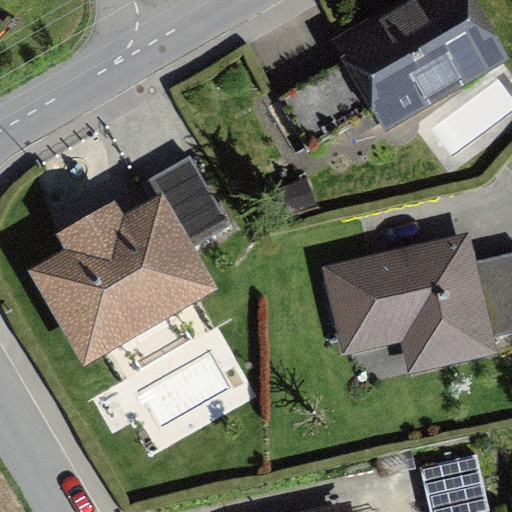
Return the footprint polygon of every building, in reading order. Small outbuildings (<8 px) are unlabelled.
[(511,66),(471,0),(436,0),(341,58),(389,139),(511,66)] [(196,246),(232,225),(189,153),(142,181),(150,194),(125,209),(115,193),(102,201),(99,196),(63,217),(66,222),(56,229),(65,244),(28,266),(85,362),(135,333),(147,353),(176,336),(164,316),(218,284),(196,246)] [(496,361),(491,345),(511,340),(511,264),(476,272),(470,245),(325,277),(344,363),(402,350),(408,380),(496,361)] [(427,493),(479,482),(474,458),(421,470),(427,493)] [(485,511),(479,482),(427,493),(430,511),(485,511)]
